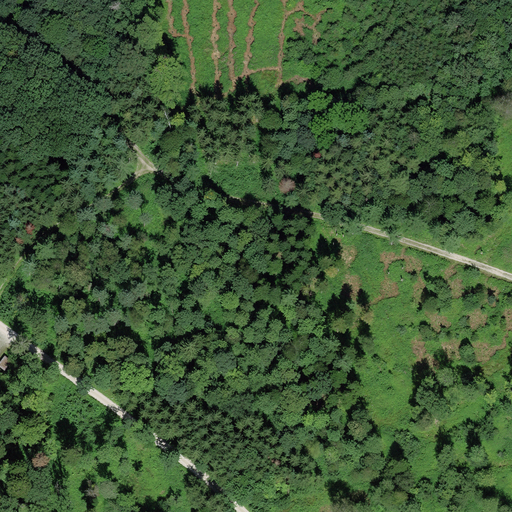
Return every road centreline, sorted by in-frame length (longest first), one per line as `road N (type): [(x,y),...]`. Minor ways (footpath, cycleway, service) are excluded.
road 1 (track): [(511,277),(392,235),(179,183),(148,164),(68,78),(0,39)]
road 2 (track): [(0,324),(241,511)]
road 3 (track): [(0,291),(44,233),(148,164)]
